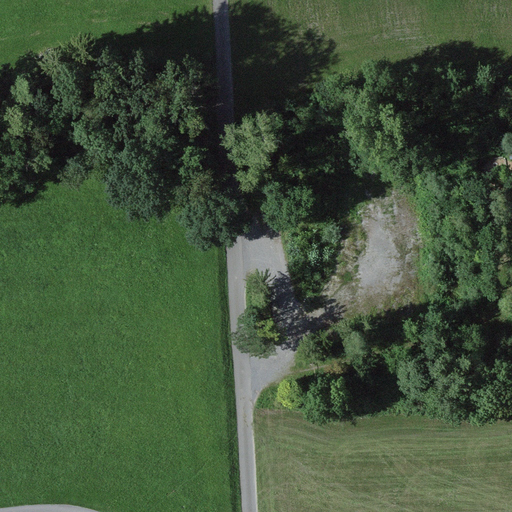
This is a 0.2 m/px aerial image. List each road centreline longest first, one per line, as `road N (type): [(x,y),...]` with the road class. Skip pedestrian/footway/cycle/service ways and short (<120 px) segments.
road 1 (track): [(247,511),(221,0)]
road 2 (track): [(243,396),(444,346),(488,325),(504,297),(494,192)]
